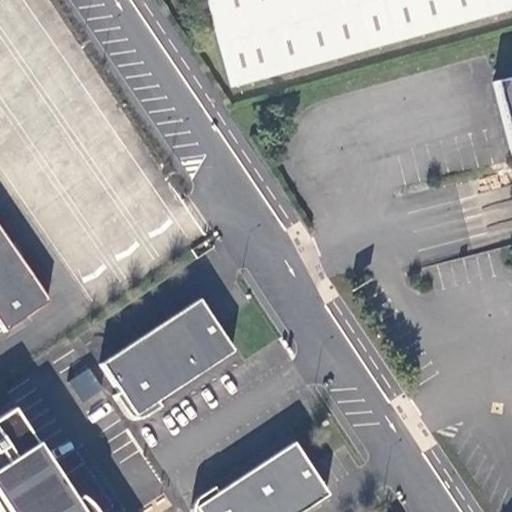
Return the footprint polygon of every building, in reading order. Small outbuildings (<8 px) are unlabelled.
[(511,9),(511,0),(205,0),(230,86),(511,9)] [(0,327),(2,330),(46,299),(19,261),(21,252),(13,241),(4,239),(0,232),(0,327)] [(196,298),(99,361),(116,388),(110,392),(118,406),(123,413),(129,418),(138,419),(146,416),(160,405),(158,401),(232,353),(196,298)] [(68,381),(81,400),(101,387),(88,368),(68,381)] [(12,409),(0,416),(0,511),(98,511),(97,509),(93,502),(87,497),(78,495),(71,496),(12,409)] [(296,511),(323,494),(289,445),(215,495),(211,490),(193,504),(191,508),(189,511),(296,511)]
